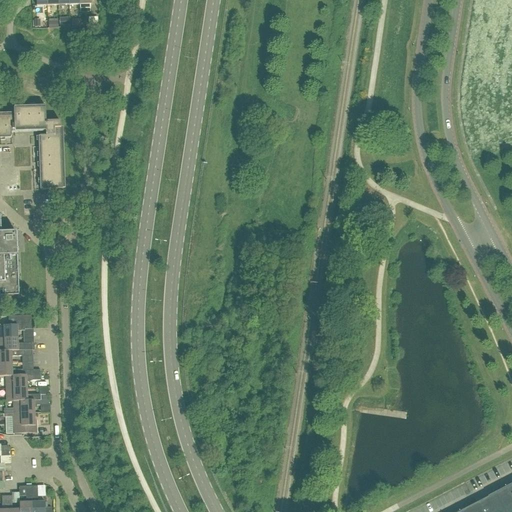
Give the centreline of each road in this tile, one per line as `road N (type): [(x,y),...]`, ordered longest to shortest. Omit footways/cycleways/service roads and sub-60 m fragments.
road 1 (secondary): [(216,511),(179,416),(169,325),(213,0)]
road 2 (secondary): [(180,0),(137,342),(153,442),(180,511)]
road 3 (residential): [(79,511),(57,462),(50,253),(0,203)]
road 4 (unclassified): [(430,0),(417,77),(420,134),(466,244)]
road 5 (unclassified): [(492,230),(448,130),(458,0)]
